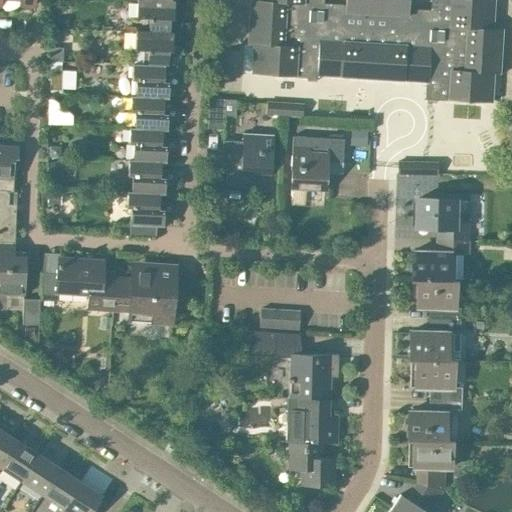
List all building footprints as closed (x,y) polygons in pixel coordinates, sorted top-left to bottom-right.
[(174,13),(174,1),(138,0),(137,18),(150,19),(150,32),(137,32),(173,34),(173,33),(169,33),(169,26),(181,26),(182,13),(174,13)] [(371,78),(376,0),(345,0),(345,6),(322,5),(322,0),(260,0),(257,0),(250,0),(248,44),(254,44),(252,74),(318,78),(318,75),(371,78)] [(491,0),(430,0),(430,11),(408,10),(408,0),(376,0),(371,78),(426,82),(425,98),(491,102),(493,74),(498,74),(501,29),(490,29),(492,0),(491,0)] [(173,45),(173,34),(137,32),(135,64),(133,64),(133,65),(165,66),(165,65),(168,65),(169,58),(180,59),(181,46),(173,45)] [(63,48),(51,47),(51,62),(63,62),(63,48)] [(174,76),(172,76),(164,75),(165,66),(133,65),(132,81),(136,81),(135,97),(135,98),(163,99),(168,99),(168,87),(172,87),(173,87),(175,87),(176,86),(177,85),(177,84),(178,83),(178,82),(178,80),(177,79),(177,78),(176,77),(175,76),(174,76)] [(62,71),(50,71),(50,91),(62,91),(62,71)] [(172,108),(171,107),(162,107),(163,99),(135,98),(135,97),(131,96),(130,112),(135,113),(134,128),(134,129),(161,130),(167,130),(167,119),(171,119),(172,119),(173,119),(175,118),(176,117),(176,115),(176,114),(177,113),(176,111),(176,110),(175,109),(174,108),(172,108)] [(235,116),(236,100),(208,99),(207,129),(223,129),(223,116),(235,116)] [(302,117),(303,104),(266,102),(266,115),(302,117)] [(47,105),(48,124),(70,124),(70,105),(47,105)] [(171,140),(170,140),(161,140),(161,130),(134,129),(134,128),(130,128),(129,146),(133,146),(133,160),(133,161),(160,162),(166,162),(166,152),(169,152),(171,151),(172,151),(173,150),(174,149),(175,148),(175,147),(175,145),(175,144),(174,143),(173,142),(172,141),(171,140)] [(242,134),(241,141),(223,140),(222,161),(226,161),(225,186),(253,187),(254,169),(271,170),(273,135),(242,134)] [(342,163),(343,139),(292,136),(290,171),(292,171),(291,188),(325,190),(326,162),(342,163)] [(17,160),(18,147),(0,146),(0,190),(8,191),(13,192),(14,172),(9,171),(10,160),(17,160)] [(170,171),(169,171),(160,171),(160,162),(133,161),(133,160),(129,160),(128,176),(132,176),(132,192),(132,193),(159,194),(164,194),(165,183),(169,183),(171,183),(172,182),(173,181),(173,180),(174,179),(174,177),(174,176),(174,175),(173,174),(172,173),(171,172),(170,171)] [(437,174),(437,162),(397,162),(397,174),(437,174)] [(14,234),(15,211),(7,211),(8,191),(0,190),(0,242),(14,243),(14,242),(12,242),(12,234),(14,234)] [(158,203),(159,194),(132,193),(132,192),(127,191),(127,208),(130,209),(130,225),(163,226),(163,215),(168,215),(169,215),(171,214),(172,213),(172,212),(173,211),(173,210),(173,209),(173,207),(172,206),(172,205),(170,204),(169,204),(168,204),(158,203)] [(468,241),(468,227),(461,227),(461,216),(454,215),(454,200),(417,199),(416,227),(436,227),(436,240),(468,241)] [(454,280),(467,281),(468,241),(436,240),(436,252),(412,251),(411,280),(417,280),(417,279),(448,280),(454,280)] [(0,293),(24,295),(26,257),(14,256),(14,243),(0,242),(0,293)] [(101,277),(102,261),(58,258),(57,277),(42,276),(41,300),(57,301),(57,291),(88,292),(87,309),(112,310),(114,278),(101,277)] [(172,324),(175,280),(174,280),(175,266),(132,263),(131,279),(114,278),(112,310),(128,311),(128,322),(172,324)] [(453,307),(454,280),(448,280),(417,279),(417,280),(416,307),(428,308),(428,320),(459,321),(460,307),(453,307)] [(40,325),(41,300),(23,299),(22,325),(40,325)] [(272,331),(273,310),(260,309),(259,328),(259,330),(272,331)] [(285,332),(287,311),(273,310),(272,331),(285,332)] [(298,332),(300,311),(287,311),(285,332),(298,333),(298,332)] [(453,360),(458,360),(459,321),(428,320),(428,332),(410,331),(409,360),(415,360),(445,361),(445,360),(453,360)] [(290,353),(291,334),(245,331),(243,355),(290,357),(290,353)] [(329,377),(337,377),(338,355),(290,353),(290,357),(289,398),(328,398),(329,377)] [(452,388),(453,360),(445,360),(445,361),(415,360),(415,387),(429,388),(429,401),(462,402),(462,388),(452,388)] [(182,387),(182,373),(169,372),(168,387),(182,387)] [(335,443),(336,416),(327,415),(328,398),(289,398),(288,398),(287,442),(289,442),(322,442),(335,443)] [(445,440),(446,413),(461,414),(462,402),(429,401),(429,412),(408,411),(407,440),(413,440),(445,440)] [(0,467),(0,468),(18,441),(0,429),(0,467)] [(450,469),(451,440),(445,440),(413,440),(413,467),(416,467),(416,483),(415,484),(443,490),(444,469),(450,469)] [(21,481),(39,454),(18,441),(0,468),(21,481)] [(335,459),(322,459),(322,442),(289,442),(288,470),(301,470),(301,486),(334,487),(335,459)] [(42,495),(59,468),(39,454),(21,481),(42,495)] [(63,508),(80,481),(59,468),(42,495),(63,508)] [(68,511),(91,511),(102,496),(80,481),(63,508),(68,511)] [(428,511),(443,490),(415,484),(406,499),(400,494),(388,511),(428,511)]
